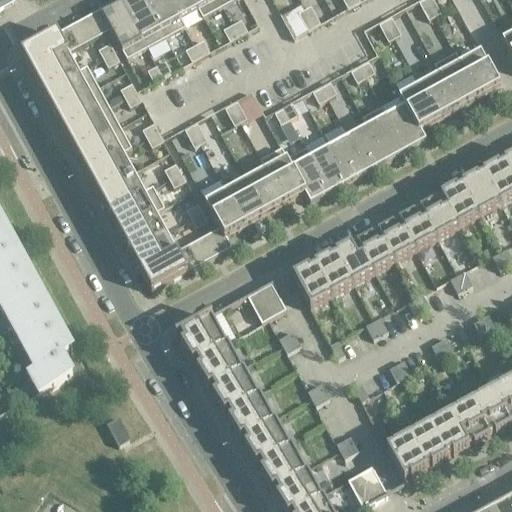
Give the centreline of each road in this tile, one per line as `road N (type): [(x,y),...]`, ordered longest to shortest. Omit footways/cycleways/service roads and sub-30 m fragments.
road 1 (residential): [(140,332),(511,130)]
road 2 (residential): [(140,332),(22,123)]
road 3 (residential): [(249,511),(140,332)]
